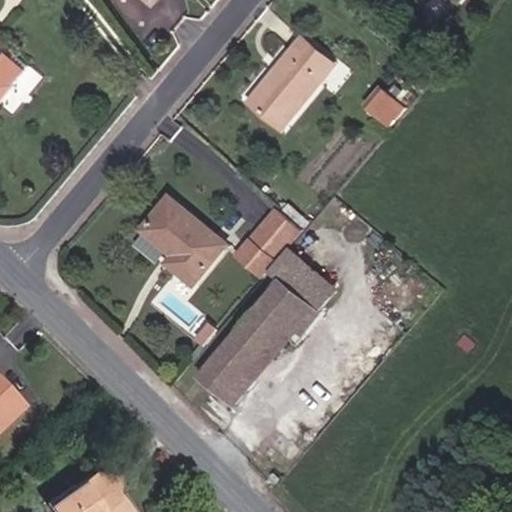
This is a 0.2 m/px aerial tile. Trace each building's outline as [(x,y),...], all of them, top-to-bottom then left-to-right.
[(153,0),(164,9),(171,0),(153,0)] [(254,102),(285,127),(338,63),(306,38),(254,102)] [(0,70),(0,120),(38,72),(26,63),(19,64),(11,58),(1,71),(0,70)] [(417,109),(389,86),(371,107),(401,130),(417,109)] [(179,196),(148,230),(180,258),(172,265),(201,288),(239,246),(179,196)] [(311,232),(285,209),(243,258),(271,281),(280,270),(299,246),(311,232)] [(349,289),(299,246),(280,270),(289,278),(207,378),(245,408),(349,289)] [(32,409),(0,376),(0,437),(2,439),(32,409)] [(98,472),(86,483),(55,506),(58,511),(138,511),(122,493),(125,477),(112,476),(98,472)]
